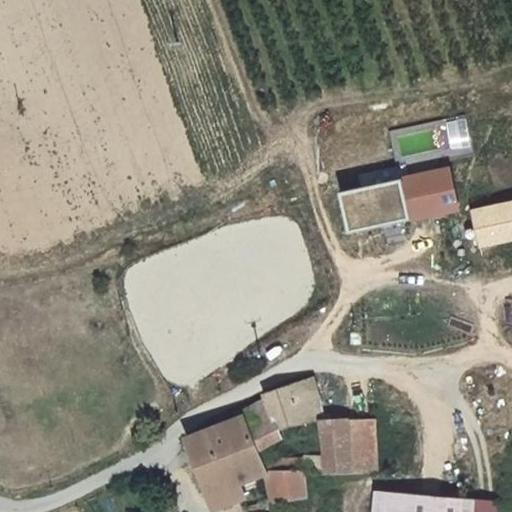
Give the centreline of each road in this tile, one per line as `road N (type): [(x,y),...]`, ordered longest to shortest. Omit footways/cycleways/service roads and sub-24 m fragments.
road 1 (unclassified): [(0,506),(41,505),(100,478),(309,358)]
road 2 (track): [(355,284),(332,247),(303,153),(260,115),(213,0)]
